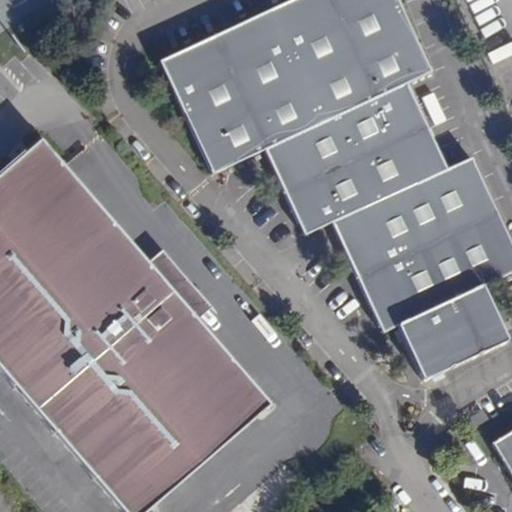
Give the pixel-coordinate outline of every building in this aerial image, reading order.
[(395,0),(290,0),(158,62),(210,175),(262,151),(301,237),(328,224),(380,334),(395,328),(420,381),(505,342),(479,288),(511,272),(511,249),(469,158),(444,170),(405,85),(429,73),(395,0)] [(436,123),(445,119),(434,94),(424,98),(436,123)] [(0,372),(120,511),(148,511),(179,485),(174,479),(184,470),(190,476),(270,407),(196,321),(194,320),(178,334),(131,281),(148,266),(146,265),(85,193),(78,199),(57,176),(64,170),(40,141),(4,173),(7,177),(0,183),(0,372)] [(57,176),(78,199),(85,193),(64,170),(57,176)] [(131,281),(178,334),(194,320),(196,321),(210,309),(161,252),(146,265),(148,266),(131,281)] [(511,430),(489,445),(511,483),(511,430)] [(174,479),(179,485),(190,476),(184,470),(174,479)]
